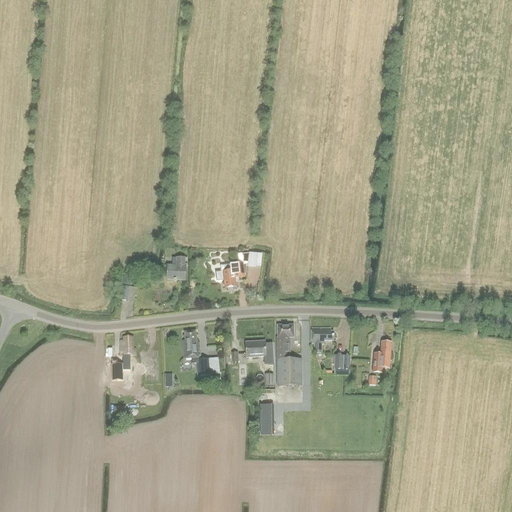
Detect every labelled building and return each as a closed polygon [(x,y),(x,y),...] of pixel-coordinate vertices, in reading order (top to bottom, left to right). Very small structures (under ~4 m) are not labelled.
[(220,265),(220,266),(221,273),(216,274),(217,281),(225,280),(225,290),(236,288),(234,278),(238,277),(238,280),(245,279),(244,277),(245,276),(246,267),(260,267),(262,256),(249,254),(238,256),(238,264),(226,266),(225,265),(220,265)] [(185,282),(186,268),(184,268),(185,260),(177,260),(176,268),(168,268),(167,281),(185,282)] [(122,274),(122,284),(131,285),(131,275),(122,274)] [(121,300),(128,301),(129,287),(122,286),(121,300)] [(277,390),(305,390),(304,360),(290,361),(290,338),(293,338),(293,327),(278,327),(278,339),(277,339),(277,390)] [(311,345),(315,345),(314,354),(322,354),(323,343),(333,343),(333,333),(330,333),(330,330),(311,330),(311,345)] [(191,366),(196,365),(197,377),(210,375),(209,359),(198,360),(198,359),(200,359),(199,344),(197,344),(195,332),(184,334),(185,342),(182,343),(184,360),(191,359),(191,366)] [(126,356),(135,356),(135,345),(132,345),(132,338),(123,338),(123,342),(121,342),(121,362),(126,362),(126,356)] [(265,357),(270,357),(270,350),(265,350),(265,344),(245,344),(246,359),(265,359),(265,357)] [(392,360),(393,357),(392,356),(390,355),(391,344),(382,344),(381,360),(374,359),(372,374),(380,374),(380,368),(389,369),(390,362),(391,362),(392,360)] [(350,371),(351,356),(335,356),(334,370),(350,371)] [(159,362),(147,362),(148,382),(160,382),(159,362)] [(122,382),(121,365),(113,365),(113,382),(122,382)] [(274,387),(273,375),(265,375),(265,387),(274,387)] [(376,386),(377,377),(369,377),(368,386),(376,386)] [(271,406),(261,406),(261,436),(271,436),(271,406)]
